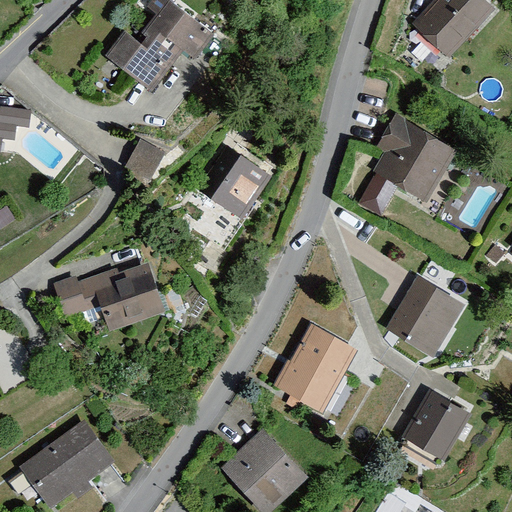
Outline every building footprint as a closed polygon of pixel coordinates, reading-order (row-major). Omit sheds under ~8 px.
[(489,17),(471,0),(429,0),(404,26),(443,64),(489,17)] [(161,7),(130,48),(165,74),(177,58),(188,66),(207,41),(161,7)] [(130,48),(119,40),(100,64),(147,99),(165,74),(130,48)] [(0,151),(8,153),(13,123),(30,126),(33,109),(0,103),(0,151)] [(449,156),(395,125),(365,176),(419,208),(449,156)] [(142,137),(129,166),(157,180),(171,150),(142,137)] [(285,180),(243,151),(213,195),(256,224),(285,180)] [(194,316),(180,277),(150,288),(146,277),(91,297),(101,323),(129,313),(138,336),(194,316)] [(459,307),(412,280),(378,336),(425,364),(459,307)] [(351,358),(306,329),(267,391),(312,420),(351,358)] [(464,420),(420,394),(392,441),(436,467),(464,420)] [(47,511),(108,467),(80,430),(19,475),(46,511),(47,511)] [(272,511),(302,485),(260,440),(214,482),(242,511),(272,511)]
